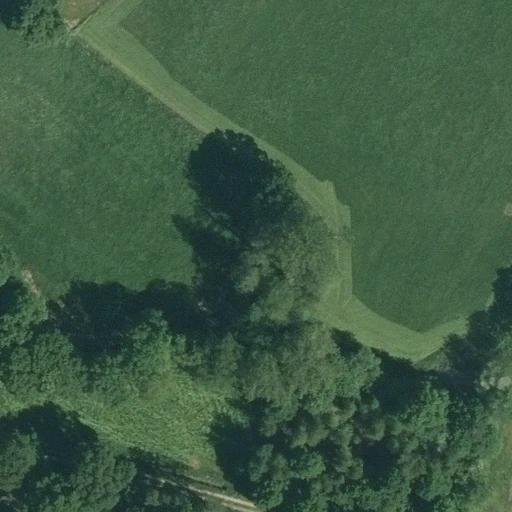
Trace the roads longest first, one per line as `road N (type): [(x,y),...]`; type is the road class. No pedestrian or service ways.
road 1 (track): [(0,443),(282,511)]
road 2 (track): [(49,0),(89,42),(250,145)]
